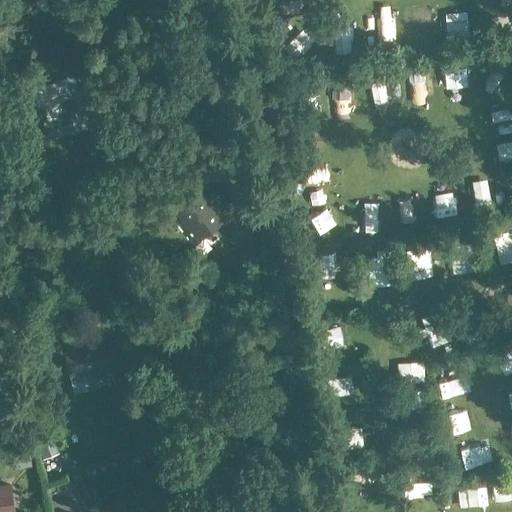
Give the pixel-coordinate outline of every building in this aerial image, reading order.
[(452,22),(452,39),(470,39),(470,22),(452,22)] [(413,47),(413,34),(392,33),(392,47),(413,47)] [(71,93),(39,102),(47,129),(79,119),(71,93)] [(176,211),(199,241),(227,219),(203,189),(176,211)] [(337,254),(312,257),(315,283),(339,281),(337,254)] [(393,278),(390,254),(366,257),(368,280),(393,278)] [(80,359),(80,365),(68,364),(67,375),(110,379),(112,358),(100,356),(100,361),(80,359)] [(423,383),(422,363),(403,364),(404,384),(423,383)] [(445,396),(462,384),(450,366),(433,378),(445,396)] [(53,439),(38,444),(43,458),(58,452),(53,439)] [(90,482),(100,508),(134,496),(124,469),(90,482)] [(16,511),(12,487),(0,489),(0,511),(16,511)] [(455,490),(456,511),(476,511),(475,489),(455,490)]
